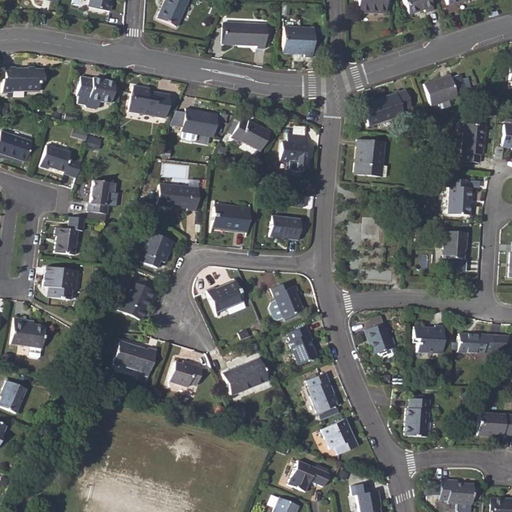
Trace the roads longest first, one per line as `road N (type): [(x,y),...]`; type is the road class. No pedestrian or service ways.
road 1 (residential): [(15,187),(3,284),(24,288),(38,193)]
road 2 (tertiary): [(335,83),(290,86),(130,57)]
road 3 (residential): [(317,264),(200,257),(165,319)]
road 4 (tertiary): [(511,25),(335,83)]
road 5 (residential): [(317,264),(335,83)]
road 6 (residential): [(393,470),(328,305)]
road 7 (residential): [(328,305),(407,297),(484,311)]
road 8 (tertiary): [(130,57),(0,43)]
